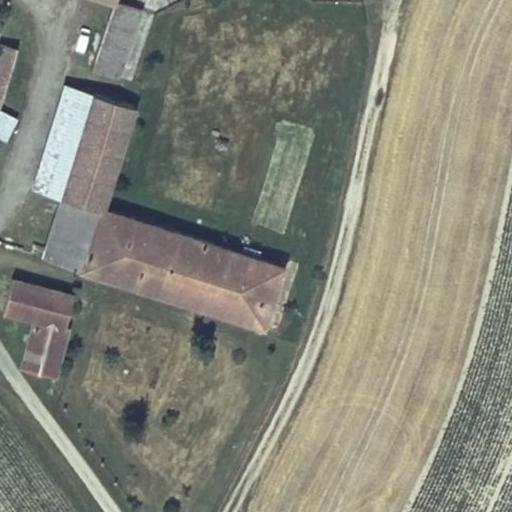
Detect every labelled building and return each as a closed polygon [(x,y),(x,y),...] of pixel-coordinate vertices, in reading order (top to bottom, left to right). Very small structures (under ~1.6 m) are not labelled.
[(110,0),(89,66),(113,74),(137,6),(118,0),(110,0)] [(0,40),(0,98),(15,45),(0,40)] [(34,187),(61,195),(92,91),(66,83),(34,187)] [(61,195),(42,256),(178,300),(185,280),(191,282),(204,240),(100,207),(132,104),(92,91),(61,195)] [(0,108),(0,134),(3,136),(13,115),(0,108)] [(204,240),(191,282),(233,295),(227,315),(260,326),(280,265),(256,257),(258,250),(242,245),(239,251),(204,240)] [(11,276),(3,309),(34,317),(22,366),(54,374),(67,323),(64,323),(72,292),(11,276)] [(185,280),(178,300),(227,315),(233,295),(191,282),(185,280)]
